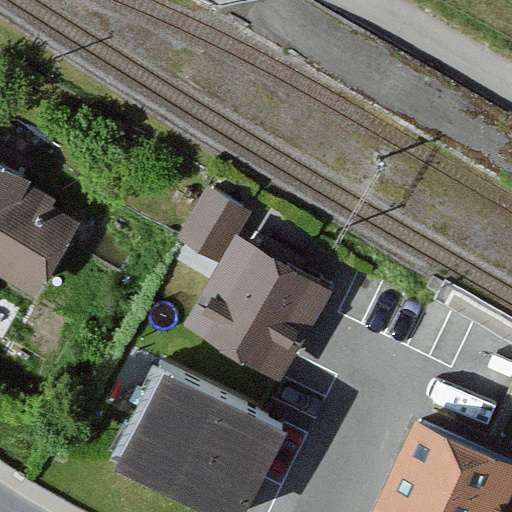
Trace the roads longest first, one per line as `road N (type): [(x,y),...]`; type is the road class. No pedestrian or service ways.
road 1 (residential): [(511,88),(360,0)]
road 2 (unknown): [(309,511),(327,448),(319,353)]
